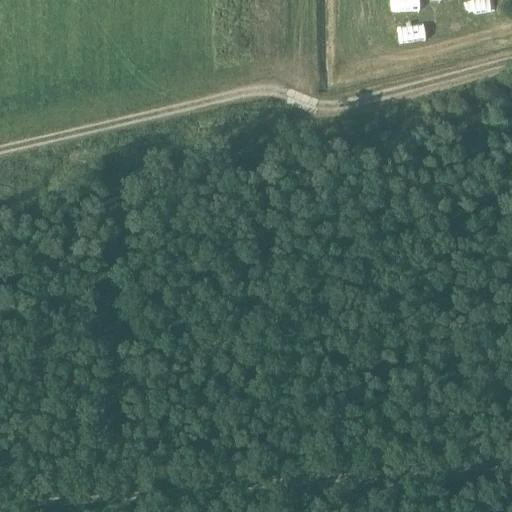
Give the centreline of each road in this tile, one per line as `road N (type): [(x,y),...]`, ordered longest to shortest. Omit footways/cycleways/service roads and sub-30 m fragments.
road 1 (track): [(511,62),(333,105),(257,91),(0,151)]
road 2 (track): [(511,464),(0,505)]
